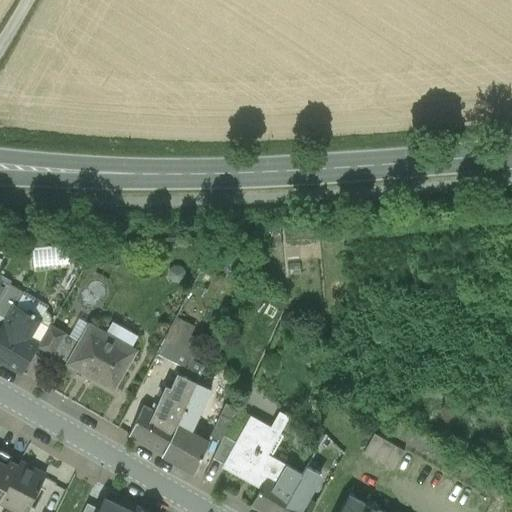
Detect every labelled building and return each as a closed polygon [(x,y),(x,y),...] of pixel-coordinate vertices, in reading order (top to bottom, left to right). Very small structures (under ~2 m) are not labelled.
[(34,266),(64,264),(63,244),(33,246),(34,266)] [(0,299),(9,285),(0,280),(0,299)] [(15,305),(23,294),(9,285),(0,299),(0,315),(6,319),(15,305)] [(0,330),(0,360),(20,373),(36,346),(39,346),(51,325),(47,323),(50,319),(48,314),(44,311),(47,308),(23,294),(15,305),(6,319),(0,330)] [(68,363),(114,388),(135,351),(89,324),(80,342),(68,363)] [(53,354),(64,333),(51,325),(39,346),(53,354)] [(183,375),(197,382),(211,352),(170,331),(157,354),(186,368),(183,375)] [(68,363),(80,342),(64,333),(53,354),(68,363)] [(163,454),(197,382),(183,375),(177,372),(171,388),(166,385),(154,411),(144,405),(129,435),(163,454)] [(176,462),(191,432),(211,389),(197,382),(163,454),(176,462)] [(210,436),(222,441),(224,436),(237,409),(226,403),(210,436)] [(252,505),(263,511),(283,511),(294,493),(293,492),(303,474),(270,456),(282,436),(278,431),(250,416),(236,443),(224,464),(222,467),(262,488),(252,505)] [(191,432),(176,462),(194,472),(209,442),(191,432)] [(393,470),(405,450),(383,438),(375,433),(363,453),(393,470)] [(213,459),(224,464),(236,443),(224,436),(222,441),(213,459)] [(0,498),(17,465),(5,459),(8,454),(0,449),(0,498)] [(19,462),(17,465),(0,498),(0,500),(21,511),(26,511),(45,476),(19,462)] [(283,511),(310,511),(315,505),(305,499),(319,474),(307,467),(303,474),(293,492),(294,493),(283,511)] [(382,511),(378,509),(377,511),(348,495),(338,511),(382,511)] [(133,511),(134,510),(104,496),(99,509),(97,511),(133,511)] [(97,511),(99,509),(87,503),(82,511),(97,511)]
